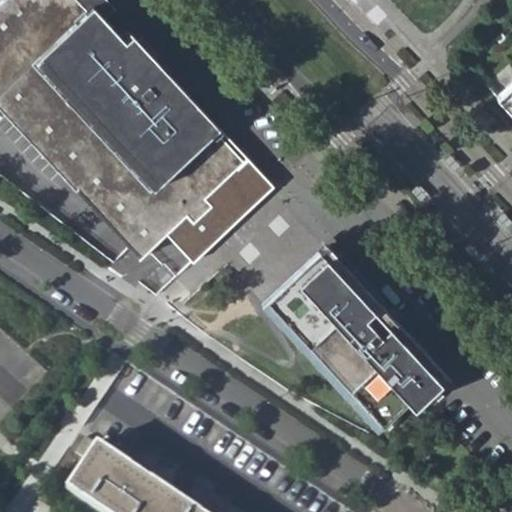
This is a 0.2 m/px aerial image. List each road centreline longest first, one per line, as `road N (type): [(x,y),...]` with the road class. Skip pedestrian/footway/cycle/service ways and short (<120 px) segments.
road 1 (residential): [(407,510),(0,240)]
road 2 (tertiary): [(218,0),(511,334)]
road 3 (tertiary): [(511,196),(321,0)]
